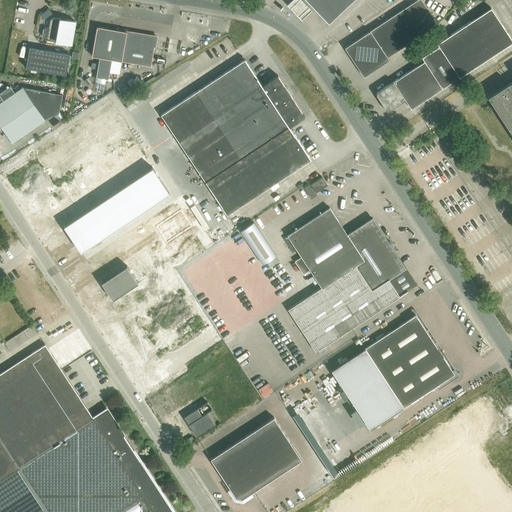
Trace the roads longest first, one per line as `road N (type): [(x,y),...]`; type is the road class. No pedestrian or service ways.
road 1 (tertiary): [(511,353),(306,48),(276,21),(186,0)]
road 2 (unclassified): [(209,511),(0,189)]
